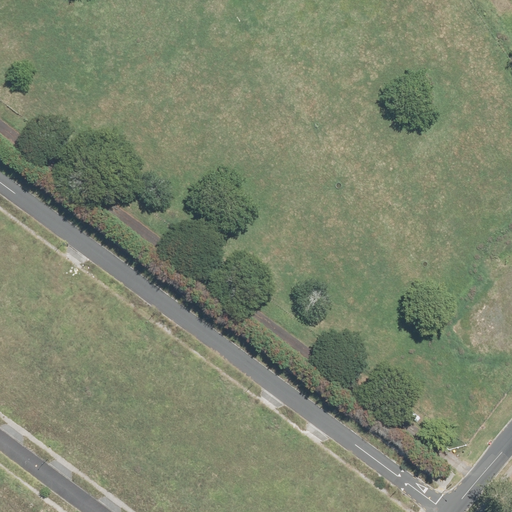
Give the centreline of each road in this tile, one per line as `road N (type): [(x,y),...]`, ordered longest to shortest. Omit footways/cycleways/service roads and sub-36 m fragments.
road 1 (residential): [(444,511),(0,182)]
road 2 (unknown): [(346,0),(304,27),(117,268)]
road 3 (unknown): [(500,170),(449,185),(419,210),(294,403)]
road 4 (unknown): [(511,189),(404,0)]
road 5 (residential): [(102,511),(0,435)]
